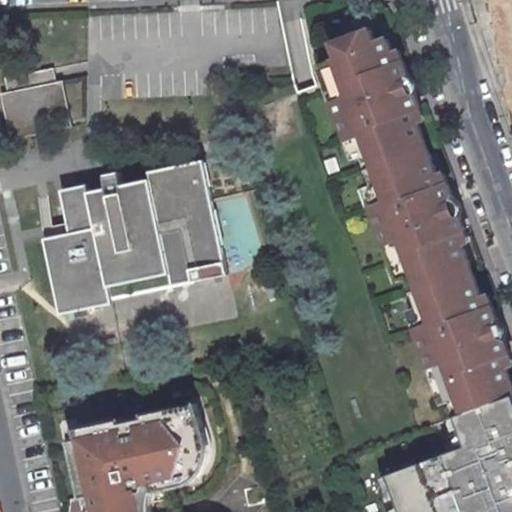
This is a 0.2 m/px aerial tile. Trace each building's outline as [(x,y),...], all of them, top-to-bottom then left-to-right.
[(393,46),(388,34),(374,40),(370,26),(334,38),(335,41),(339,52),(327,56),(340,93),(333,96),(347,136),(355,133),(362,152),(372,180),(378,199),(371,202),(385,242),(393,240),(406,276),(416,304),(422,323),(415,325),(429,366),(437,364),(450,400),(455,414),(467,410),(511,392),(511,383),(506,365),(502,353),(509,351),(504,336),(498,335),(494,326),(497,319),(492,305),(485,307),(481,295),(462,242),(458,230),(465,227),(460,214),(454,212),(450,202),(454,196),(449,182),(441,184),(436,169),(418,117),(413,104),(420,101),(415,88),(409,85),(406,76),(409,69),(404,55),(397,58),(393,46)] [(340,93),(327,56),(339,52),(335,41),(325,44),(318,59),(331,96),(333,96),(340,93)] [(400,43),(393,46),(397,58),(404,55),(400,43)] [(74,113),(64,68),(58,69),(55,55),(8,62),(11,77),(3,79),(14,125),(74,113)] [(414,72),(409,69),(406,76),(409,85),(415,88),(418,84),(417,77),(414,72)] [(420,101),(413,104),(418,117),(425,114),(420,101)] [(346,136),(352,156),(362,152),(355,133),(347,136),(346,136)] [(90,176),(64,180),(73,223),(48,228),(63,300),(232,265),(208,154),(154,164),(155,172),(128,177),(126,162),(109,165),(112,181),(92,184),(90,176)] [(443,167),(436,169),(441,184),(449,182),(443,167)] [(369,203),(371,202),(378,199),(372,180),(362,184),(369,203)] [(458,198),(454,196),(450,202),(454,212),(460,214),(462,211),(462,205),(460,200),(458,198)] [(465,227),(458,230),(462,242),(470,240),(465,227)] [(383,243),(396,279),(406,276),(393,240),(385,242),(383,243)] [(488,293),(481,295),(485,307),(492,305),(488,293)] [(416,304),(406,307),(413,326),(415,325),(422,323),(416,304)] [(499,319),(497,319),(494,326),(498,335),(504,336),(504,335),(506,332),(506,328),(505,325),(502,321),(499,319)] [(502,353),(506,365),(511,363),(511,360),(509,351),(502,353)] [(429,366),(427,367),(440,403),(450,400),(437,364),(429,366)] [(511,511),(511,394),(467,410),(478,440),(385,473),(400,511),(511,511)] [(212,447),(212,439),(200,402),(148,412),(150,420),(141,422),(136,418),(125,421),(124,417),(80,427),(83,436),(75,438),(84,480),(91,478),(98,511),(103,511),(115,509),(115,511),(155,511),(155,501),(158,489),(168,490),(175,490),(180,489),(191,484),(196,481),(203,474),(208,465),(211,455),(212,447)] [(150,420),(148,412),(124,417),(125,421),(136,418),(141,422),(150,420)] [(80,427),(73,428),(75,438),(83,436),(80,427)] [(98,511),(91,478),(84,480),(90,511),(115,511),(115,509),(103,511),(98,511)]
